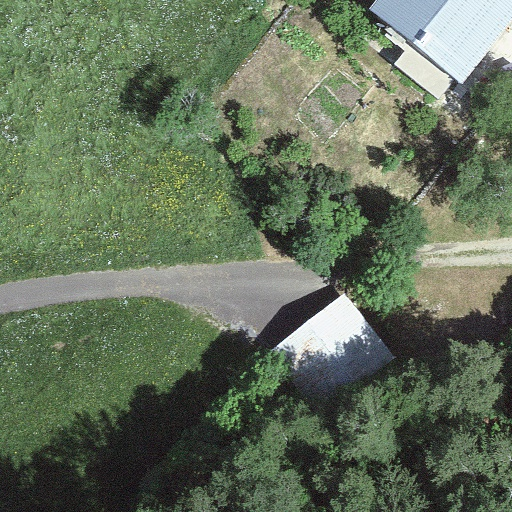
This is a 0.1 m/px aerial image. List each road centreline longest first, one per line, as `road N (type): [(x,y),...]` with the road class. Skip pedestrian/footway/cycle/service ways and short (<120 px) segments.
road 1 (track): [(511,244),(216,296)]
road 2 (track): [(0,296),(93,278),(216,296)]
